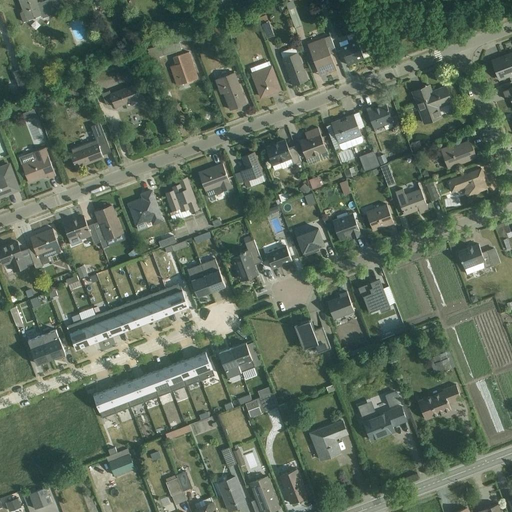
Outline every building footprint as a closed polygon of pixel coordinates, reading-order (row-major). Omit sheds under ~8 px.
[(18,0),(27,23),(55,12),(50,0),(47,0),(39,3),(37,0),(18,0)] [(261,24),(267,38),(274,35),(267,21),(261,24)] [(321,77),(336,71),(329,55),(336,52),(330,35),(308,44),(321,77)] [(349,66),(366,59),(358,38),(340,45),(349,66)] [(177,43),(156,47),(157,56),(179,52),(177,43)] [(176,87),(199,78),(189,52),(166,60),(176,87)] [(293,86),(309,80),(299,53),(283,58),(293,86)] [(500,82),(511,77),(511,53),(492,62),(500,82)] [(262,99),(283,91),(271,63),(250,71),(262,99)] [(228,113),(248,105),(235,72),(215,80),(228,113)] [(115,109),(140,99),(133,82),(108,92),(115,109)] [(412,91),(424,124),(443,117),(440,108),(454,103),(449,91),(435,96),(431,84),(412,91)] [(374,129),(394,122),(387,103),(367,111),(374,129)] [(32,108),(22,112),(24,119),(35,115),(32,108)] [(339,144),(361,135),(353,114),(331,123),(339,144)] [(308,159),(327,152),(319,129),(299,137),(308,159)] [(273,166),(292,159),(284,139),(266,146),(273,166)] [(450,170),(478,159),(471,139),(442,149),(450,170)] [(76,169),(104,159),(97,142),(70,152),(76,169)] [(28,183),(55,174),(46,148),(32,152),(36,162),(22,167),(28,183)] [(364,170),(378,165),(373,151),(359,155),(364,170)] [(247,188),(266,181),(255,152),(242,157),(246,169),(241,171),(247,188)] [(386,185),(393,182),(384,154),(377,156),(386,185)] [(0,198),(20,191),(9,163),(0,166),(0,198)] [(231,188),(222,164),(198,172),(207,198),(221,193),(221,192),(231,188)] [(491,188),(483,168),(447,181),(452,193),(465,188),(468,197),(491,188)] [(308,178),(311,187),(320,184),(317,175),(308,178)] [(174,218),(199,208),(187,177),(163,187),(174,218)] [(343,195),(350,192),(347,182),(340,185),(343,195)] [(433,182),(426,185),(431,200),(438,197),(433,182)] [(406,218),(430,210),(421,184),(397,192),(406,218)] [(153,225),(164,221),(153,190),(141,194),(142,198),(128,203),(137,227),(152,222),(153,225)] [(278,193),(280,200),(288,198),(285,191),(278,193)] [(304,194),(307,205),(315,203),(312,192),(304,194)] [(373,232),(394,224),(386,202),(365,210),(373,232)] [(105,240),(123,233),(113,204),(94,211),(105,240)] [(354,239),(362,236),(354,214),(334,222),(341,241),(353,236),(354,239)] [(80,240),(91,236),(83,216),(64,223),(70,241),(79,237),(80,240)] [(219,219),(211,222),(213,228),(221,225),(219,219)] [(38,255),(59,247),(53,229),(31,237),(38,255)] [(304,255),(326,247),(319,229),(297,237),(304,255)] [(208,230),(193,236),(196,242),(210,237),(208,230)] [(161,247),(175,241),(172,234),(157,240),(161,247)] [(184,239),(164,246),(166,251),(186,244),(184,239)] [(14,272),(27,267),(18,241),(0,246),(0,259),(2,265),(10,262),(14,272)] [(466,270),(486,262),(479,244),(458,252),(466,270)] [(273,270),(292,263),(286,248),(267,255),(273,270)] [(241,282),(259,276),(249,250),(232,257),(241,282)] [(187,267),(197,296),(225,287),(215,257),(187,267)] [(78,277),(86,275),(83,264),(75,266),(78,277)] [(368,313),(392,304),(386,286),(383,287),(379,277),(358,285),(368,313)] [(183,290),(69,326),(74,345),(189,308),(183,290)] [(334,320),(354,312),(347,294),(327,302),(334,320)] [(32,307),(41,304),(37,295),(29,298),(32,307)] [(305,350),(320,345),(311,321),(297,326),(305,350)] [(66,354),(56,329),(42,335),(51,360),(66,354)] [(42,335),(25,341),(35,366),(51,360),(42,335)] [(253,339),(219,351),(230,383),(243,378),(240,371),(261,363),(253,339)] [(208,352),(93,388),(102,417),(105,416),(108,426),(119,422),(118,422),(148,412),(144,399),(203,380),(205,386),(217,382),(208,352)] [(244,402),(249,417),(278,407),(270,384),(257,389),(259,396),(244,402)] [(461,397),(456,384),(418,398),(425,420),(453,410),(449,401),(461,397)] [(399,392),(393,394),(396,403),(402,402),(399,392)] [(239,403),(251,399),(249,393),(237,398),(239,403)] [(231,401),(224,403),(226,409),(232,407),(231,401)] [(394,423),(406,419),(401,404),(362,418),(370,442),(397,432),(394,423)] [(348,434),(343,418),(309,430),(319,461),(342,453),(337,438),(348,434)] [(188,423),(166,432),(169,439),(191,430),(188,423)] [(107,458),(114,475),(136,467),(129,445),(115,450),(113,445),(107,447),(110,457),(107,458)] [(291,503),(309,496),(298,468),(279,475),(291,503)] [(170,495),(192,487),(185,471),(164,478),(170,495)] [(229,511),(247,505),(236,475),(218,482),(229,511)] [(259,511),(267,511),(280,507),(268,475),(249,482),(259,511)] [(46,487),(29,491),(34,508),(51,504),(46,487)] [(172,496),(175,504),(185,501),(182,492),(172,496)] [(16,493),(4,496),(9,510),(20,507),(16,493)] [(197,511),(217,511),(213,500),(196,507),(197,511)] [(484,511),(502,511),(499,502),(483,508),(484,511)]
